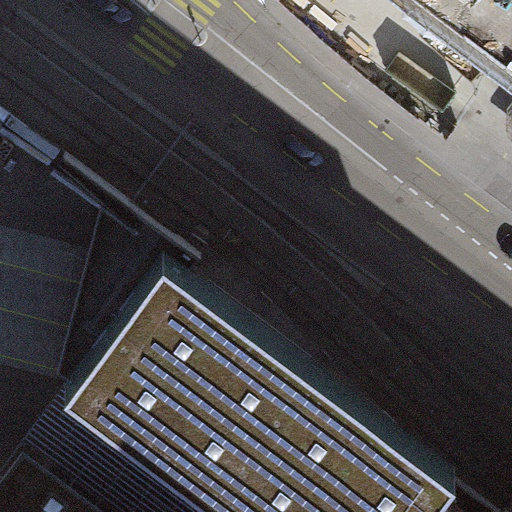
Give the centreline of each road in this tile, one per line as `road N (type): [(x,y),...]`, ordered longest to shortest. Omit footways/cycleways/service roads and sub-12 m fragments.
road 1 (tertiary): [(103,0),(248,103),(443,218)]
road 2 (tertiary): [(443,218),(213,0)]
